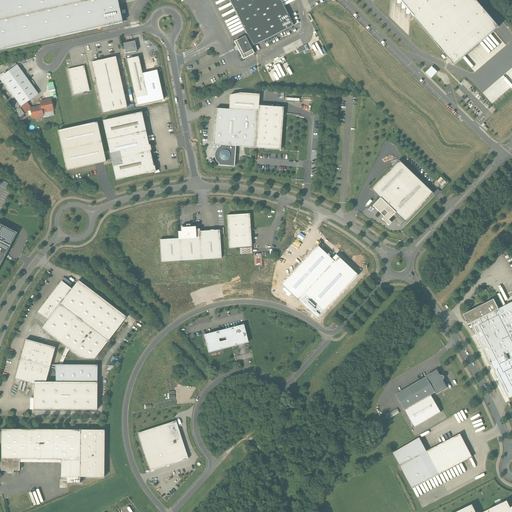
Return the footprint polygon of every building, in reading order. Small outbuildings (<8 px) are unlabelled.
[(0,0),(0,50),(123,23),(117,0),(0,0)] [(280,0),(228,0),(247,36),(249,40),(251,44),(252,47),(293,26),(280,0)] [(398,0),(454,65),(499,27),(475,0),(398,0)] [(249,40),(247,36),(234,42),(243,60),(254,54),(251,48),(252,47),(251,44),(249,45),(247,41),(249,40)] [(135,42),(123,44),(125,54),(137,51),(135,42)] [(299,54),(308,49),(306,45),(297,50),(299,54)] [(115,57),(91,63),(103,113),(127,108),(115,57)] [(138,57),(127,60),(135,99),(147,96),(138,57)] [(269,70),(274,83),(294,75),(289,63),(269,70)] [(17,65),(0,77),(0,78),(25,113),(31,109),(27,103),(38,95),(17,65)] [(84,66),(68,70),(73,95),(89,91),(84,66)] [(434,66),(427,73),(433,79),(440,71),(434,66)] [(229,110),(216,109),(213,145),(220,146),(235,147),(281,150),(283,108),(258,106),(259,95),(240,94),(230,96),(229,110)] [(52,110),(50,100),(40,102),(41,107),(42,112),(52,110)] [(42,112),(41,107),(31,109),(33,118),(43,115),(42,112)] [(140,113),(103,121),(116,180),(154,172),(150,151),(151,151),(150,146),(148,146),(140,113)] [(97,123),(58,131),(67,171),(106,162),(97,123)] [(234,167),(235,147),(220,146),(220,147),(218,148),(217,149),(216,150),(215,152),(215,154),(215,156),(215,157),(215,159),(216,160),(217,162),(218,163),(219,164),(218,166),(234,167)] [(433,194),(398,161),(370,190),(380,199),(372,206),(384,217),(381,219),(388,226),(391,223),(388,221),(391,218),(400,226),(404,222),(405,223),(433,194)] [(439,181),(443,186),(447,182),(443,177),(439,181)] [(249,214),(227,216),(229,249),(251,247),(249,214)] [(0,266),(17,234),(0,224),(0,266)] [(179,239),(159,240),(161,263),(221,259),(219,231),(195,232),(195,227),(187,228),(187,227),(181,227),(181,235),(179,235),(179,239)] [(331,259),(317,246),(281,285),(318,319),(358,276),(336,255),(331,259)] [(126,318),(78,281),(72,289),(61,282),(37,313),(48,321),(42,329),(66,348),(58,365),(53,365),(50,365),(50,368),(56,369),(56,383),(97,383),(97,366),(63,365),(63,362),(67,353),(69,350),(81,359),(94,360),(126,318)] [(494,300),(463,315),(468,325),(471,324),(499,310),(494,300)] [(511,302),(499,310),(471,324),(509,399),(511,397),(511,302)] [(248,343),(244,325),(204,335),(208,353),(240,345),(248,343)] [(55,348),(26,340),(15,379),(33,385),(33,410),(97,411),(97,383),(56,383),(46,382),(50,368),(50,365),(55,348)] [(440,376),(437,370),(426,377),(427,377),(396,395),(415,427),(441,413),(431,396),(435,393),(436,394),(447,388),(443,380),(444,378),(443,377),(441,376),(440,376)] [(390,418),(400,413),(398,409),(388,414),(390,418)] [(176,421),(138,434),(150,472),(188,459),(176,421)] [(79,478),(104,478),(104,431),(1,430),(1,471),(7,471),(7,474),(13,474),(13,471),(19,471),(19,463),(61,463),(61,477),(67,477),(67,483),(79,483),(79,478)] [(472,457),(460,434),(427,452),(426,452),(438,475),(472,457)] [(427,452),(420,439),(393,453),(412,489),(438,475),(426,452),(427,452)] [(507,501),(488,510),(488,511),(511,511),(511,507),(510,508),(507,501)]
